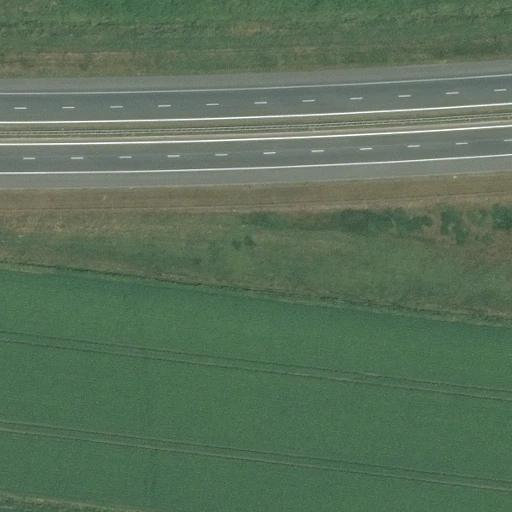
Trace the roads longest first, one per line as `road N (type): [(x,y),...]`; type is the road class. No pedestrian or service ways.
road 1 (motorway): [(511,90),(0,109)]
road 2 (motorway): [(0,159),(511,140)]
